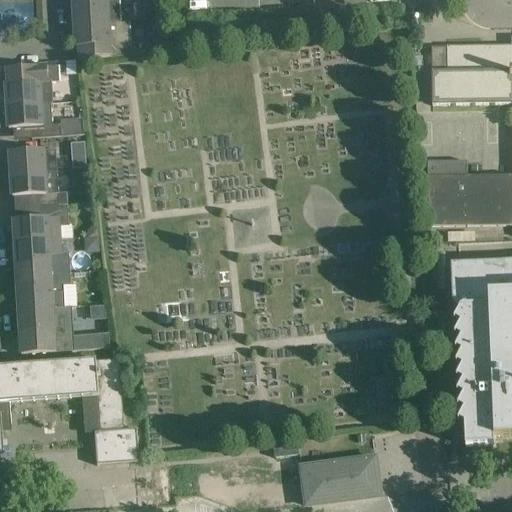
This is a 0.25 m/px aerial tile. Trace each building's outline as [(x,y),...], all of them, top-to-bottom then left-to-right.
[(73,5),(74,26),(129,23),(120,24),(119,2),(126,2),(125,0),(97,0),(98,3),(73,5)] [(74,26),(76,62),(105,60),(139,56),(138,45),(130,45),(129,23),(74,26)] [(489,47),(431,48),(432,107),(511,105),(511,177),(466,179),(466,163),(427,164),(428,219),(431,219),(432,229),(511,227),(511,52),(489,52),(489,47)] [(5,71),(6,86),(7,107),(52,105),(51,85),(59,84),(58,68),(5,71)] [(52,106),(52,105),(7,107),(8,131),(34,129),(34,140),(83,137),(81,120),(60,122),(61,127),(52,128),(51,106),(52,106)] [(11,176),(56,173),(55,151),(10,154),(11,176)] [(78,157),(72,163),(72,171),(87,170),(86,156),(78,157)] [(56,173),(11,176),(12,199),(37,197),(38,209),(58,207),(56,173)] [(14,222),(15,243),(60,241),(60,228),(68,228),(67,206),(58,207),(38,209),(38,220),(14,222)] [(85,241),(85,250),(91,255),(99,254),(98,240),(88,241),(85,241)] [(60,241),(15,243),(17,278),(69,275),(68,255),(61,256),(60,241)] [(511,263),(451,266),(453,309),(455,308),(460,311),(454,322),(461,325),(455,336),(461,340),(455,351),(462,354),(456,365),(462,368),(456,379),(463,383),(457,394),(463,397),(457,408),(464,412),(458,423),(464,426),(465,449),(494,447),(494,440),(511,439),(511,263)] [(69,275),(17,278),(19,311),(64,309),(63,294),(63,288),(70,287),(69,275)] [(19,311),(20,334),(21,356),(21,357),(54,354),(53,324),(73,323),(72,308),(64,309),(19,311)] [(94,310),(95,317),(106,316),(105,308),(94,310)] [(84,426),(94,426),(95,435),(95,447),(97,467),(101,467),(139,464),(137,431),(124,432),(118,362),(116,362),(96,363),(96,362),(0,369),(0,454),(2,455),(0,424),(11,424),(9,405),(82,400),(84,426)] [(375,460),(300,470),(305,508),(381,498),(377,473),(375,473),(374,466),(376,466),(375,460)]
